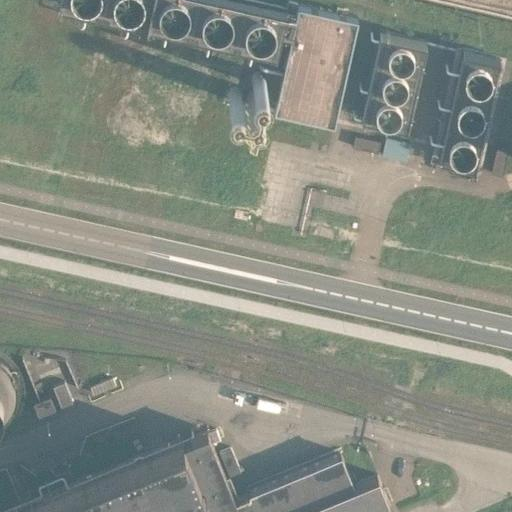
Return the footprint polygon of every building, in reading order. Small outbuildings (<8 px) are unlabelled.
[(272,65),(281,67),(272,109),(332,122),(356,16),(335,11),(334,11),(287,0),(285,8),(248,0),(56,0),(56,2),(204,36),(215,38),(275,52),(272,65)] [(358,116),(400,126),(400,129),(405,130),(406,127),(425,41),(377,30),(358,116)] [(428,163),(430,163),(429,167),(434,168),(434,164),(478,174),(504,58),(454,46),(454,47),(428,163)] [(379,139),(353,133),(351,145),(376,151),(379,139)] [(380,153),(404,159),(408,141),(384,136),(380,153)] [(489,172),(500,175),(506,149),(495,147),(489,172)] [(9,391),(9,384),(7,378),(3,372),(1,369),(0,367),(0,413),(3,409),(7,404),(9,397),(9,391)] [(51,385),(60,405),(71,400),(67,391),(63,380),(51,385)] [(37,414),(53,407),(48,396),(38,400),(32,402),(34,408),(37,414)] [(339,452),(337,453),(248,489),(249,492),(234,498),(205,430),(189,436),(189,437),(182,440),(181,439),(180,437),(76,480),(0,511),(370,511),(389,504),(376,474),(352,484),(339,452)] [(239,470),(229,446),(226,447),(218,451),(228,474),(239,470)]
